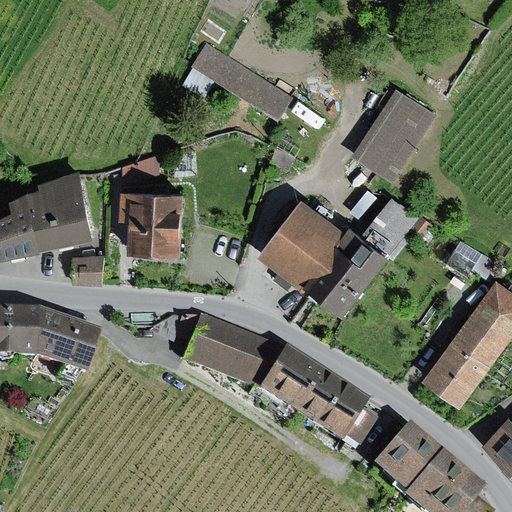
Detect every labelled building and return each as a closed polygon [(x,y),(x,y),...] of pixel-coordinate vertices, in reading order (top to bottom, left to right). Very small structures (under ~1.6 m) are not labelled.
[(288,99),(204,45),(191,65),(276,119),(288,99)] [(437,118),(397,92),(354,157),(394,183),(437,118)] [(275,149),(272,161),(288,169),(294,158),(275,149)] [(156,158),(116,172),(122,188),(162,175),(156,158)] [(42,189),(30,193),(43,252),(95,239),(80,171),(41,185),(42,189)] [(184,195),(122,192),(121,220),(130,220),(129,253),(181,256),(184,195)] [(0,259),(43,252),(30,193),(10,202),(14,212),(0,218),(0,259)] [(392,199),(361,236),(390,258),(419,218),(392,199)] [(347,235),(303,201),(261,256),(281,271),(274,280),(288,291),(294,284),(304,291),(306,288),(347,235)] [(421,217),(410,233),(421,240),(432,224),(421,217)] [(347,235),(306,288),(345,317),(390,258),(361,236),(352,228),(347,235)] [(460,241),(446,263),(467,276),(472,269),(481,254),(460,241)] [(499,265),(481,254),(472,269),(489,281),(499,265)] [(102,255),(74,258),(73,286),(103,286),(102,255)] [(511,292),(495,280),(452,340),(491,368),(511,338),(511,292)] [(0,358),(35,358),(36,311),(0,310),(0,358)] [(100,333),(36,311),(35,358),(86,377),(100,333)] [(275,344),(200,314),(180,361),(251,388),(275,344)] [(452,340),(423,381),(461,409),(491,368),(452,340)] [(335,380),(284,347),(256,389),(307,423),(335,380)] [(335,380),(307,423),(339,444),(342,440),(356,449),(382,411),(335,380)] [(511,421),(510,420),(483,446),(511,475),(511,421)] [(483,488),(407,424),(370,466),(403,494),(399,497),(417,511),(463,511),(476,497),(483,488)] [(494,511),(476,497),(463,511),(494,511)]
